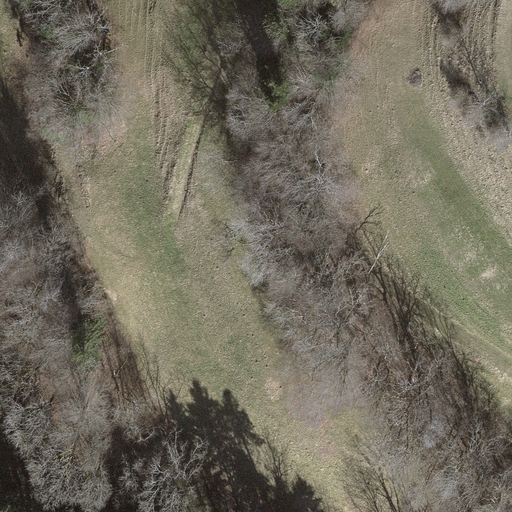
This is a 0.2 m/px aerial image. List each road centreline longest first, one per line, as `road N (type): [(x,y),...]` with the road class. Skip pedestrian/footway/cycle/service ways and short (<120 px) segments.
road 1 (track): [(243,0),(214,60),(160,252),(146,260),(100,242),(65,172),(42,0)]
road 2 (track): [(511,372),(318,209),(284,129),(264,40),(264,0)]
